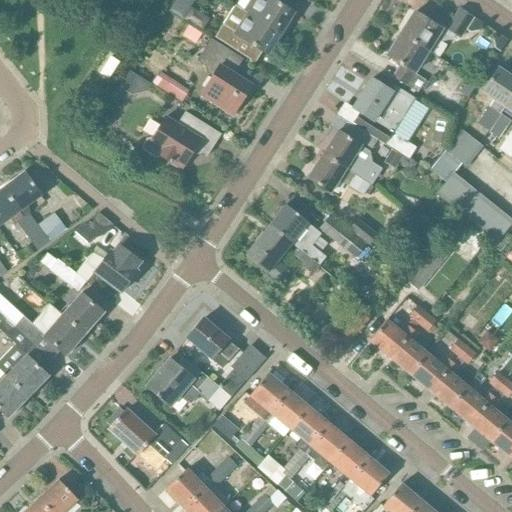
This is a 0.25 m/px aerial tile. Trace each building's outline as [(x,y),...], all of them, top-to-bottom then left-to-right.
[(193,0),(175,0),(168,12),(182,20),(194,1),(193,0)] [(239,0),(235,6),(284,37),(292,25),(289,23),(295,14),(277,2),(278,0),(239,0)] [(245,42),(268,57),(274,47),(277,49),(284,37),(235,6),(222,26),(224,27),(217,38),(238,52),(245,42)] [(416,13),(402,36),(428,52),(436,39),(442,43),(453,41),(455,37),(461,41),(467,31),(471,33),(479,32),(484,25),(461,10),(451,25),(447,23),(448,21),(435,13),(430,22),(416,13)] [(392,78),(417,94),(420,90),(423,92),(429,83),(414,74),(428,52),(402,36),(388,57),(400,65),(392,78)] [(201,96),(233,116),(252,87),(234,76),(244,60),(212,39),(197,62),(206,67),(207,74),(213,77),(201,96)] [(511,78),(498,69),(482,93),(493,101),(477,125),(488,133),(505,109),(506,110),(511,100),(511,78)] [(189,92),(172,80),(164,92),(182,103),(189,92)] [(377,141),(399,155),(407,143),(393,135),(416,100),(393,86),(390,91),(372,80),(353,111),(359,114),(352,125),(356,127),(357,126),(378,139),(377,141)] [(162,158),(182,170),(195,149),(208,157),(221,136),(186,113),(178,126),(166,118),(153,138),(147,139),(143,146),(144,151),(156,159),(162,158)] [(436,113),(431,128),(445,133),(450,118),(436,113)] [(371,187),(371,186),(382,170),(372,163),(370,153),(377,141),(378,139),(357,126),(356,127),(348,139),(338,133),(323,156),(371,187)] [(511,129),(498,150),(505,154),(511,158),(511,156),(511,129)] [(461,132),(453,142),(473,159),(482,149),(461,132)] [(444,153),(459,166),(465,170),(473,159),(453,142),(444,153)] [(444,153),(429,173),(444,184),(459,166),(444,153)] [(511,159),(511,158),(505,154),(499,163),(510,171),(511,168),(511,159)] [(371,187),(323,156),(308,180),(330,195),(340,179),(363,194),(364,193),(370,197),(375,189),(371,186),(371,187)] [(24,172),(2,189),(24,218),(29,215),(32,213),(28,206),(41,197),(24,172)] [(436,196),(445,204),(445,203),(462,183),(452,175),(444,184),(436,196)] [(462,183),(445,204),(455,212),(472,191),(462,183)] [(0,190),(0,226),(9,220),(13,226),(16,224),(24,218),(2,189),(0,190)] [(455,212),(466,220),(483,200),(472,191),(455,212)] [(466,220),(472,225),(476,229),(476,228),(493,208),(483,200),(466,220)] [(292,244),(298,248),(309,258),(319,266),(325,257),(311,246),(321,234),(309,224),(286,206),(271,226),(292,244)] [(493,208),(476,228),(486,237),(503,216),(493,208)] [(78,227),(74,232),(86,243),(91,238),(103,234),(111,224),(97,213),(78,227)] [(29,215),(16,224),(28,240),(41,231),(29,215)] [(366,245),(330,216),(318,230),(355,259),(366,245)] [(511,223),(503,216),(486,237),(488,238),(496,245),(504,233),(511,223)] [(378,237),(357,219),(349,230),(370,247),(378,237)] [(268,275),(280,284),(289,273),(277,263),(292,244),(271,226),(246,257),(268,275)] [(41,231),(28,240),(38,253),(50,245),(41,231)] [(418,292),(453,250),(440,239),(405,282),(418,292)] [(92,253),(76,275),(86,282),(94,273),(95,274),(121,293),(137,271),(135,270),(141,262),(119,246),(113,253),(111,252),(105,260),(92,253)] [(296,273),(307,283),(320,267),(319,266),(309,258),(298,248),(292,256),(303,265),(296,273)] [(48,271),(78,293),(86,282),(76,275),(69,269),(57,260),(56,262),(46,255),(40,264),(49,270),(48,271)] [(63,316),(85,335),(104,314),(82,294),(63,316)] [(0,314),(3,317),(4,318),(32,344),(41,334),(34,328),(0,297),(0,314)] [(50,304),(31,325),(34,328),(41,334),(44,336),(44,337),(66,357),(85,335),(63,316),(50,304)] [(357,305),(335,331),(350,343),(371,317),(357,305)] [(370,342),(390,359),(428,314),(418,306),(408,318),(412,321),(401,334),(387,322),(370,342)] [(390,359),(410,376),(427,356),(412,343),(423,330),(427,333),(436,321),(428,314),(390,359)] [(6,377),(28,398),(48,377),(26,356),(24,353),(32,344),(4,318),(0,322),(0,331),(14,345),(0,359),(0,372),(6,377)] [(187,339),(222,369),(239,349),(228,341),(228,340),(204,319),(187,339)] [(511,332),(500,347),(511,356),(511,355),(511,332)] [(410,376),(430,393),(468,348),(458,340),(448,351),(451,354),(441,367),(427,356),(410,376)] [(219,387),(232,398),(266,360),(249,345),(230,368),(233,371),(219,387)] [(467,366),(476,355),(468,348),(430,393),(450,409),(467,389),(452,376),(459,369),(454,365),(459,359),(467,366)] [(219,387),(218,387),(202,373),(193,379),(170,360),(146,387),(172,408),(181,397),(190,405),(198,395),(219,412),(232,398),(219,387)] [(494,397),(493,397),(497,391),(506,380),(506,379),(497,373),(488,385),(491,387),(481,400),(467,389),(450,409),(470,426),(494,397)] [(289,392),(269,375),(244,405),(259,418),(263,422),(270,414),(271,414),(289,392)] [(28,398),(6,377),(0,383),(0,411),(8,419),(28,398)] [(511,384),(506,380),(497,391),(508,399),(511,393),(511,384)] [(271,414),(290,431),(309,408),(289,392),(271,414)] [(470,426),(490,443),(508,422),(493,410),(500,402),(494,397),(470,426)] [(329,425),(309,408),(290,431),(300,439),(293,446),(304,455),(329,425)] [(119,410),(107,424),(111,428),(109,431),(137,457),(147,446),(170,466),(171,467),(189,447),(188,446),(164,424),(154,436),(127,411),(124,414),(119,410)] [(259,418),(249,429),(259,437),(270,424),(265,420),(263,422),(259,418)] [(490,443),(510,459),(511,457),(511,425),(508,422),(490,443)] [(329,425),(304,455),(309,458),(314,462),(313,465),(323,473),(330,464),(349,441),(329,425)] [(249,429),(240,439),(251,448),(259,437),(249,429)] [(330,464),(350,480),(369,458),(349,441),(330,464)] [(298,450),(288,462),(299,470),(309,458),(298,450)] [(227,457),(217,467),(228,477),(238,467),(227,457)] [(280,472),(283,469),(269,457),(259,468),(278,486),(285,477),(280,472)] [(344,487),(342,490),(347,494),(353,499),(363,507),(370,497),(389,475),(369,458),(350,480),(344,487)] [(283,469),(280,472),(290,481),(299,470),(288,462),(283,469)] [(217,467),(206,478),(216,489),(228,477),(217,467)] [(184,510),(211,484),(202,473),(195,480),(187,471),(165,491),(184,510)] [(285,477),(278,486),(285,492),(293,483),(290,481),(285,477)] [(36,499),(48,511),(64,511),(76,501),(75,499),(80,494),(73,487),(68,492),(57,480),(36,499)] [(339,482),(329,494),(340,503),(347,494),(342,490),(344,487),(339,482)] [(218,511),(229,502),(211,484),(184,510),(185,511),(218,511)] [(387,511),(413,511),(422,502),(401,485),(382,508),(387,511)] [(329,494),(320,506),(328,511),(332,511),(340,503),(329,494)] [(260,511),(265,511),(272,505),(262,496),(253,505),(260,511)] [(22,511),(48,511),(36,499),(22,511)] [(433,511),(422,502),(413,511),(433,511)]
